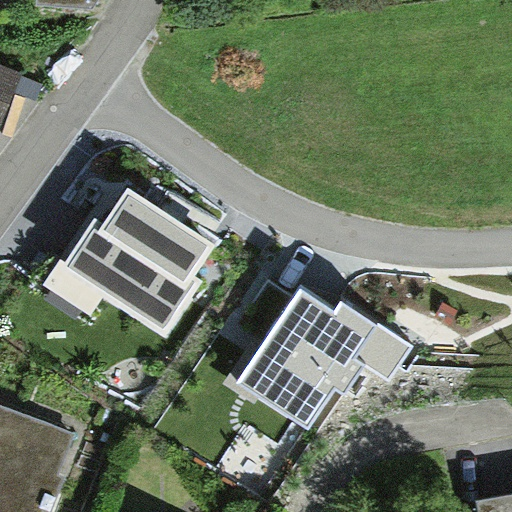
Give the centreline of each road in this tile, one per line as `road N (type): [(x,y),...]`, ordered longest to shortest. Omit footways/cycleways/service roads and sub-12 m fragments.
road 1 (residential): [(90,76),(204,165),(287,208),(417,247),(511,245)]
road 2 (residential): [(310,511),(367,439),(505,413)]
road 3 (residential): [(0,191),(90,76)]
